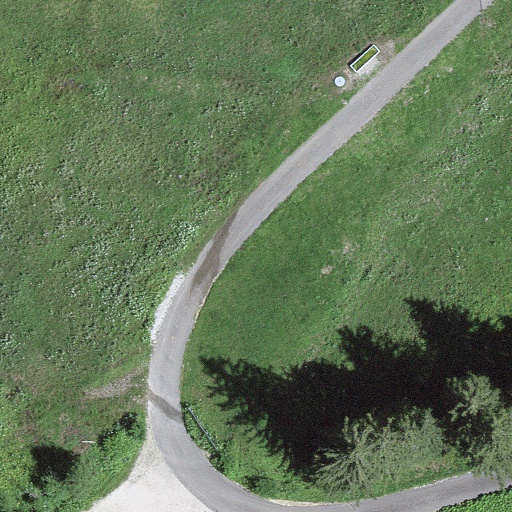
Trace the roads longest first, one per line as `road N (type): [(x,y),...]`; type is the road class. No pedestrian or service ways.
road 1 (track): [(472,0),(242,224),(202,270),(174,325),(164,375),(178,454),(200,481),(256,511)]
road 2 (track): [(366,511),(511,476)]
